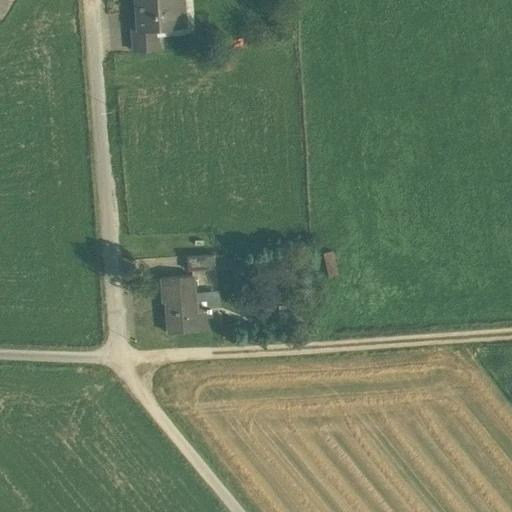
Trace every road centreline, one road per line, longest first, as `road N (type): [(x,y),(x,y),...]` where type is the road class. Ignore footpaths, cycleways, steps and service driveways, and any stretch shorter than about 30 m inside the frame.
road 1 (track): [(242,511),(121,359),(511,333)]
road 2 (residential): [(0,355),(121,359),(94,0)]
